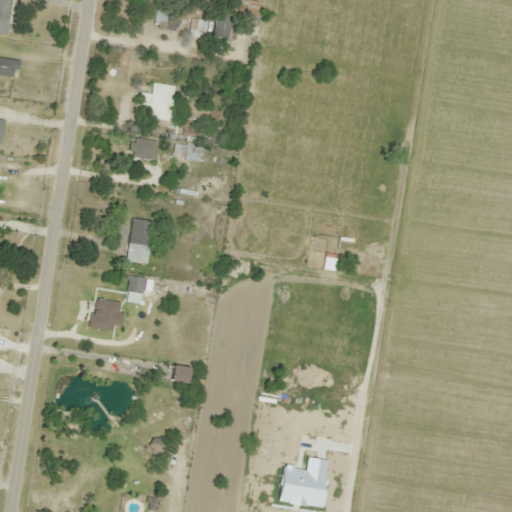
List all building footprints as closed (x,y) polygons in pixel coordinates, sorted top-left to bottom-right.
[(156,29),(178,30),(179,9),(157,8),(156,29)] [(234,19),(217,13),(210,35),(226,41),(234,19)] [(202,38),(206,21),(190,17),(186,35),(202,38)] [(17,60),(0,57),(0,75),(14,78),(17,60)] [(146,118),(167,121),(172,86),(151,83),(146,118)] [(146,162),(155,148),(135,135),(126,150),(146,162)] [(196,141),(177,135),(170,156),(190,162),(196,141)] [(150,221),(130,218),(124,261),(145,263),(150,221)] [(123,292),(140,292),(140,276),(123,276),(123,292)] [(117,326),(121,303),(92,298),(88,321),(117,326)]
